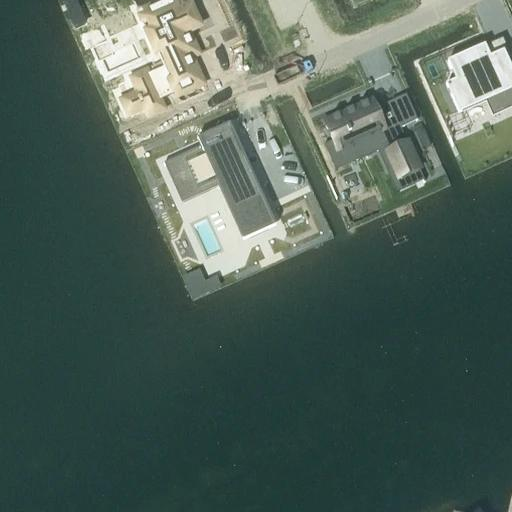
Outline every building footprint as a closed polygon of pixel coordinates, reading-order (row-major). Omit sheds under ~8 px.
[(136,95),(120,102),(127,118),(143,111),(147,119),(164,112),(159,101),(174,95),(175,98),(202,86),(190,59),(197,56),(187,34),(191,32),(197,29),(192,18),(194,17),(190,8),(185,10),(181,0),(168,6),(167,2),(164,3),(143,12),(145,17),(140,19),(147,34),(146,35),(147,38),(148,37),(155,52),(154,53),(155,55),(158,54),(158,53),(161,52),(168,67),(148,76),(146,73),(130,80),(136,95)] [(73,1),(63,6),(74,31),(84,26),(73,1)] [(455,83),(444,87),(457,117),(486,104),(492,117),(511,107),(511,74),(506,60),(503,62),(503,63),(491,68),(483,50),(471,55),(470,54),(446,64),(449,71),(455,83)] [(332,143),(323,147),(331,164),(351,155),(352,155),(355,162),(378,152),(388,174),(395,172),(397,176),(399,180),(412,174),(413,174),(418,171),(400,130),(403,129),(393,105),(375,112),(371,103),(324,125),(332,143)] [(199,149),(163,165),(181,205),(223,185),(238,218),(248,241),(275,229),(229,127),(196,142),(199,149)]
